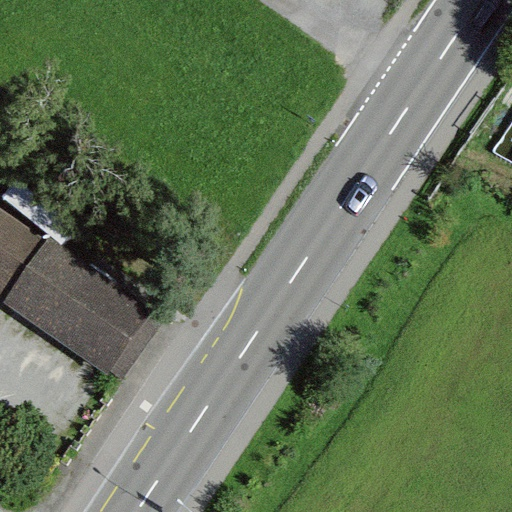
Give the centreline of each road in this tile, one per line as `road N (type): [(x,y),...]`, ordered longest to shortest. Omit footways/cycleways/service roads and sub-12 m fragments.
road 1 (secondary): [(481,0),(138,511)]
road 2 (track): [(279,0),(416,96)]
